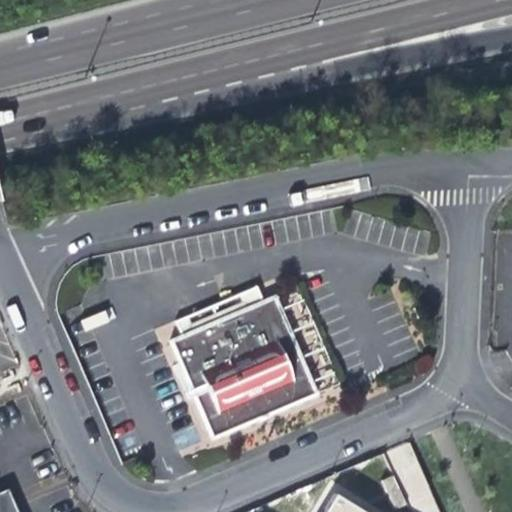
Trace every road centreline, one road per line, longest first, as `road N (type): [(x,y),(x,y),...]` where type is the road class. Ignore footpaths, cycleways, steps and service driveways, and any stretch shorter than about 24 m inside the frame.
road 1 (residential): [(2,258),(102,481),(133,504),(169,511),(188,505),(432,407),(456,382)]
road 2 (trunk): [(0,126),(511,31)]
road 3 (trunk): [(0,120),(482,0)]
road 4 (residential): [(465,163),(78,230),(2,258)]
road 5 (unclassified): [(456,382),(465,163)]
road 6 (trunk): [(260,0),(123,32)]
road 7 (trunk): [(123,32),(0,65)]
